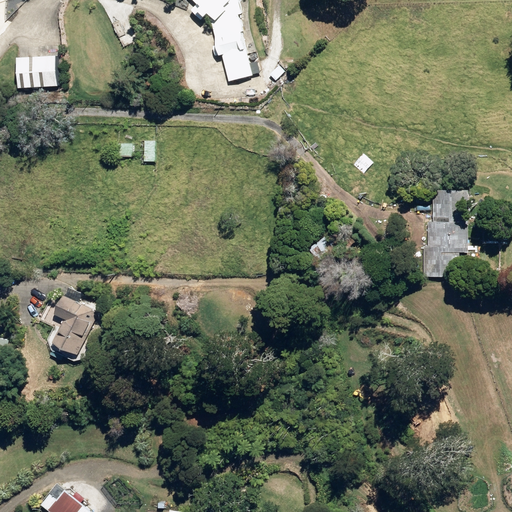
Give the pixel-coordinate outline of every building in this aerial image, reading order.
[(228,54),(235,81),(258,75),(253,53),(248,32),(249,32),(245,15),(248,14),(244,0),(199,0),(203,4),(198,10),(208,20),(214,14),(217,17),(224,45),(218,46),(220,56),(228,54)] [(22,57),(24,88),(62,85),(60,55),(22,57)] [(282,65),(274,72),(280,78),(288,71),(282,65)] [(157,161),(159,161),(159,141),(158,141),(147,140),(147,161),(157,161)] [(120,157),(136,157),(136,143),(120,143),(120,157)] [(354,164),(364,173),(376,161),(367,152),(354,164)] [(428,242),(427,274),(463,275),(463,250),(472,251),(473,188),(438,187),(437,218),(433,218),(433,242),(428,242)] [(312,247),(324,263),(354,240),(342,224),(312,247)] [(60,340),(85,351),(104,307),(69,292),(60,312),(70,316),(60,340)] [(70,367),(56,359),(52,366),(66,374),(70,367)] [(45,503),(56,511),(77,511),(54,492),(45,503)]
